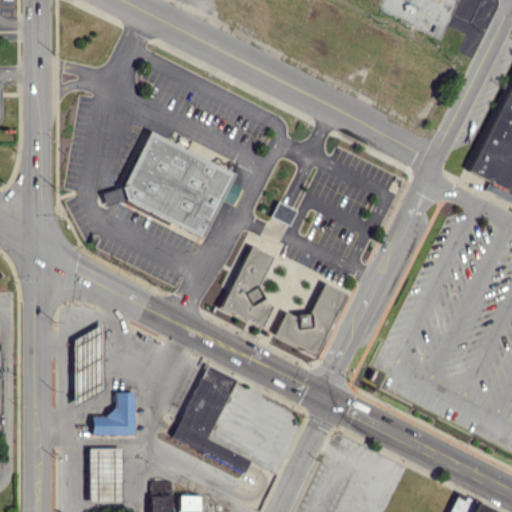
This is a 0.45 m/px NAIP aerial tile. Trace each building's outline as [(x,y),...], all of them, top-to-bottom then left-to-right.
[(511,189),(472,169),(511,89),(511,189)] [(201,236),(230,170),(144,132),(117,194),(105,189),(103,193),(201,236)] [(219,199),(229,203),(237,186),(226,181),(219,199)] [(267,216),(285,225),(293,209),(274,201),(267,216)] [(247,246),(268,257),(253,286),(260,298),(268,304),(257,327),(217,306),(247,246)] [(341,293),(320,282),(306,312),(291,313),(282,310),(270,333),(311,353),(341,293)] [(73,395),(100,395),(99,330),(71,330),(73,395)] [(247,457),(205,439),(232,377),(202,364),(169,439),(241,471),(247,457)] [(130,391),(113,391),(113,413),(88,413),(89,434),(131,433),(130,391)] [(167,511),(168,481),(148,480),(147,511),(167,511)] [(499,511),(453,493),(444,511),(499,511)] [(177,509),(182,509),(181,511),(196,511),(196,495),(176,495),(177,509)]
